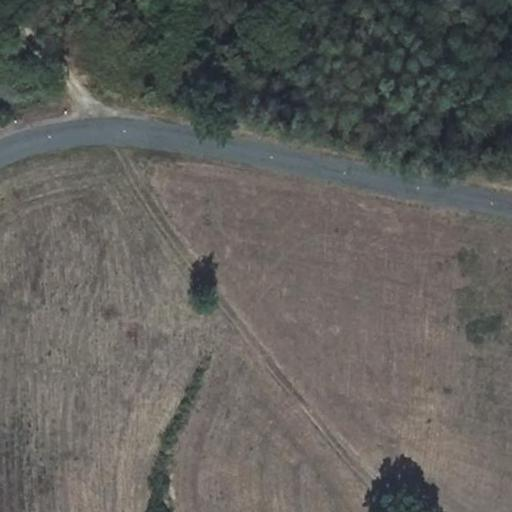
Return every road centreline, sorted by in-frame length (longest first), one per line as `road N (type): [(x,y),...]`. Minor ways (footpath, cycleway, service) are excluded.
road 1 (track): [(0,7),(108,128),(173,234),(298,396),(357,466),(420,511)]
road 2 (tertiary): [(511,209),(230,144),(108,128),(0,151)]
